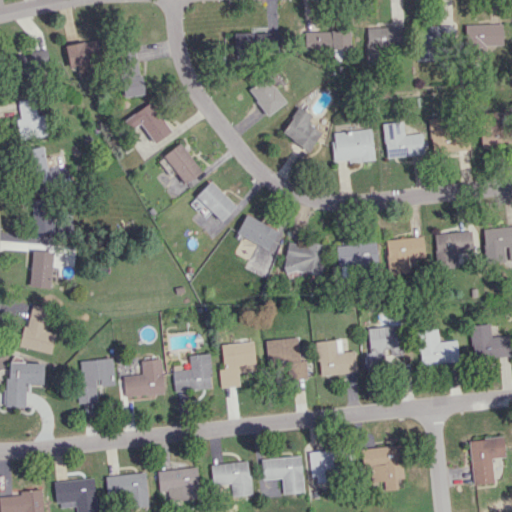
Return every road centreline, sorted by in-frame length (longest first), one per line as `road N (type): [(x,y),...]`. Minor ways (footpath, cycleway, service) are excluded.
road 1 (residential): [(511,396),(0,450)]
road 2 (residential): [(511,183),(325,202),(277,185),(206,111),(178,46),(170,0)]
